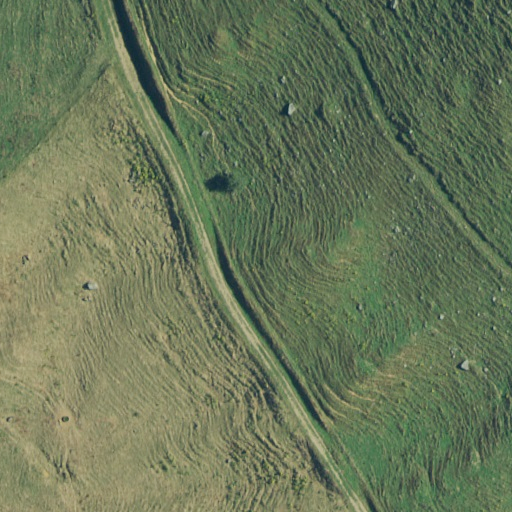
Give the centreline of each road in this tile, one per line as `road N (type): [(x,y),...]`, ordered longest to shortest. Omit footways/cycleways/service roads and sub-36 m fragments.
road 1 (track): [(363,511),(244,315),(111,0)]
road 2 (track): [(306,0),(353,55),(380,121),(416,170),(511,276)]
